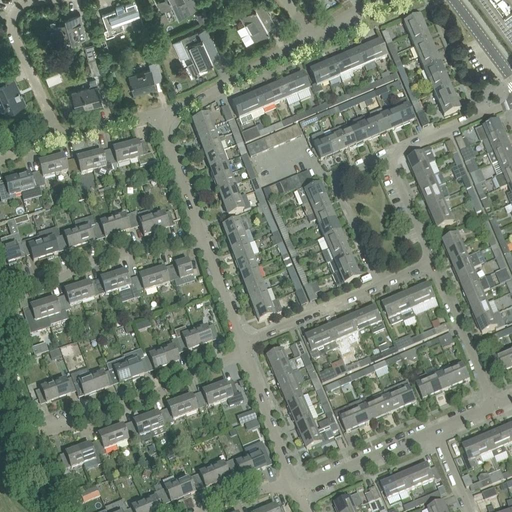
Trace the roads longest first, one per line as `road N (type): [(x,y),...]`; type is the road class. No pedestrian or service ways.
road 1 (residential): [(432,261),(395,156),(511,103)]
road 2 (residential): [(48,426),(122,410),(244,353)]
road 3 (residential): [(240,344),(432,261)]
road 4 (residential): [(18,291),(121,251),(203,241)]
road 5 (residential): [(164,124),(310,36)]
road 6 (residential): [(60,139),(10,28),(19,6),(40,0)]
road 7 (residential): [(493,406),(432,261)]
road 8 (residential): [(295,490),(436,430)]
road 9 (residential): [(292,483),(244,353)]
road 10 (residential): [(203,241),(164,124)]
